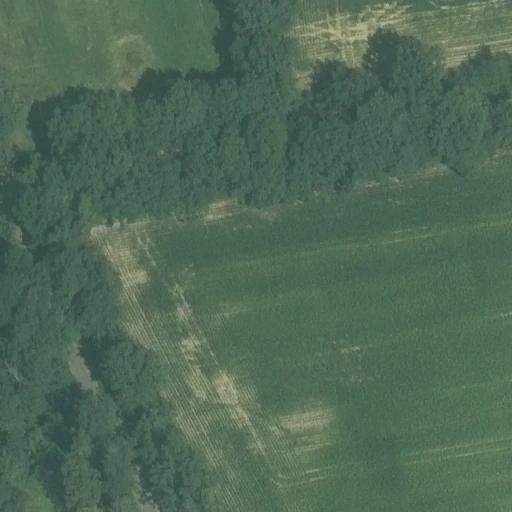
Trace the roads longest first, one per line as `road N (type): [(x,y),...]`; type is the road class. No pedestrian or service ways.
road 1 (unclassified): [(511,107),(0,185)]
road 2 (residential): [(154,511),(0,215)]
